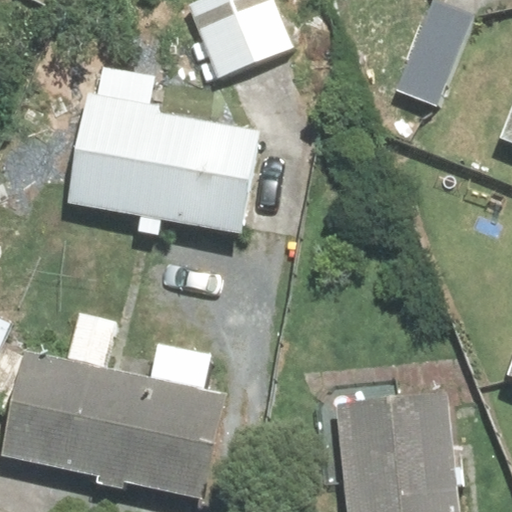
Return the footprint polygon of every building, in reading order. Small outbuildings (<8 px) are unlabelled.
[(222,84),(294,57),(273,0),(270,0),(253,6),(250,0),(232,0),(196,13),(222,84)] [(472,16),(433,1),(396,100),(436,114),(472,16)] [(84,99),(64,212),(241,244),(260,140),(158,121),(159,112),(84,99)] [(511,112),(499,145),(511,150),(511,112)] [(0,360),(12,332),(0,326),(0,360)] [(228,403),(24,358),(1,464),(204,509),(228,403)] [(458,511),(447,400),(336,411),(345,511),(458,511)]
